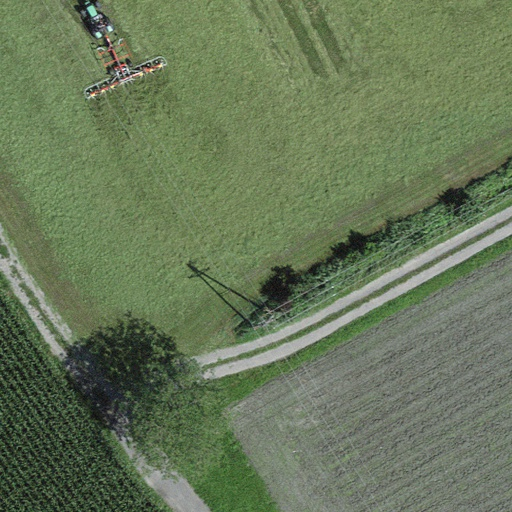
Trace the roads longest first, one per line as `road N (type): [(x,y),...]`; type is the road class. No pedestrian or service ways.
road 1 (track): [(199,511),(105,398),(306,338),(511,227)]
road 2 (track): [(0,241),(105,398)]
